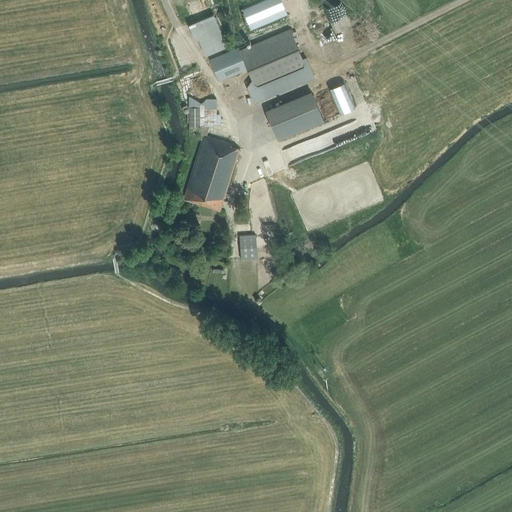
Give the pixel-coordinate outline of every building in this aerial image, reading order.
[(226,46),(213,13),(188,23),(195,40),(198,39),(204,55),(226,46)] [(290,29),(240,49),(239,46),(210,58),(219,80),(248,68),(252,79),(256,88),(306,67),(302,58),(290,29)] [(277,140),(324,120),(313,94),(267,114),(277,140)] [(204,134),(207,135),(209,127),(200,125),(199,130),(198,133),(204,134)] [(220,210),(239,148),(230,145),(231,143),(207,135),(204,134),(184,198),(220,210)] [(248,219),(248,233),(259,232),(258,218),(248,219)]
